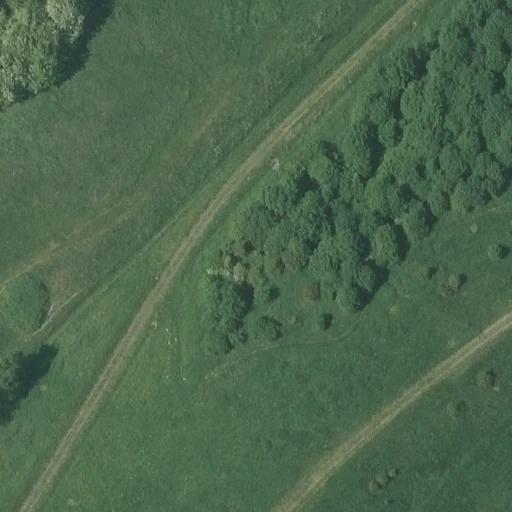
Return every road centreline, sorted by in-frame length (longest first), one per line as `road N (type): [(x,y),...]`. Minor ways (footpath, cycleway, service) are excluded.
road 1 (track): [(24,511),(213,198),(415,0)]
road 2 (track): [(511,324),(454,357),(336,458),(289,511)]
